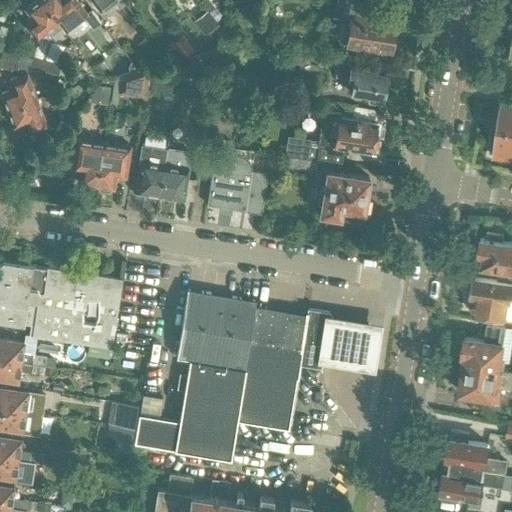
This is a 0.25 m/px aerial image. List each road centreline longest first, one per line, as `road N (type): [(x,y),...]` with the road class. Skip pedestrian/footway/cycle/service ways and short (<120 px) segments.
road 1 (residential): [(418,280),(0,212)]
road 2 (residential): [(381,511),(418,280)]
road 3 (residential): [(432,180),(460,0)]
